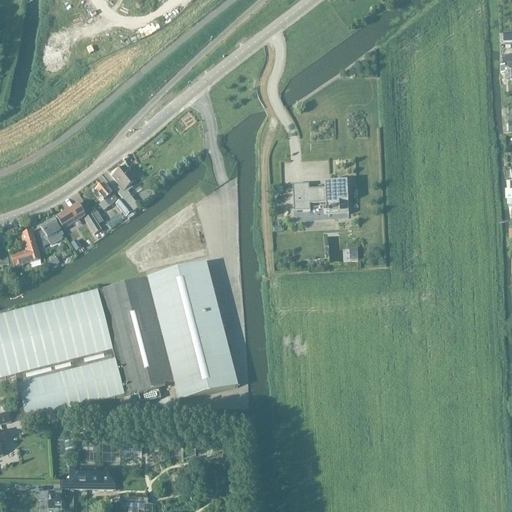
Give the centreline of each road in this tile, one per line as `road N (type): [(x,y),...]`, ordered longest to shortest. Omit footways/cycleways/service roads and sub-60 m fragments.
road 1 (tertiary): [(310,0),(110,159)]
road 2 (unclassified): [(110,159),(112,143),(267,0)]
road 3 (tertiary): [(110,159),(48,201),(0,221)]
